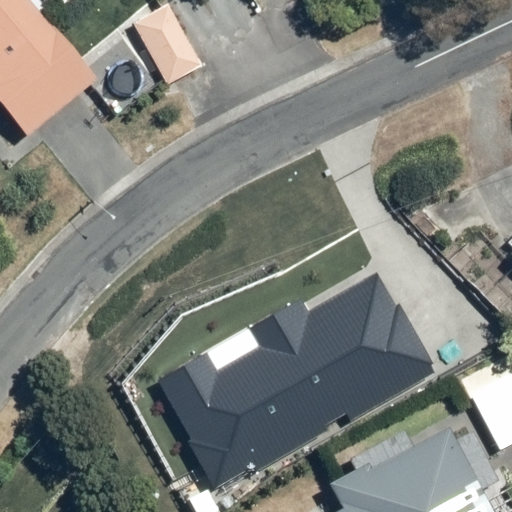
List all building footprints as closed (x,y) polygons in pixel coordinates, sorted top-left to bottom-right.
[(0,0),(0,97),(38,138),(106,75),(36,0),(0,0)] [(169,1),(132,23),(170,90),(208,68),(169,1)] [(204,350),(151,380),(211,487),(341,414),(344,420),(430,372),(375,274),(302,315),(295,302),(242,331),(251,346),(214,367),(204,350)] [(511,441),(511,371),(470,392),(498,448),(511,441)] [(339,509),(332,511),(488,511),(445,430),(329,491),(339,509)]
